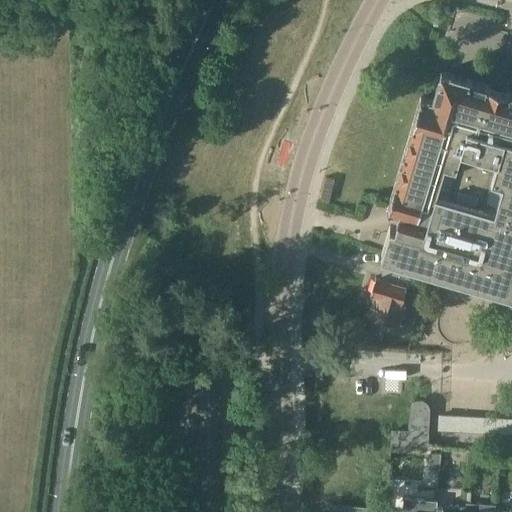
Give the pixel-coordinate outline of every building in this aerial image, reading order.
[(381,253),(387,255),(414,263),(423,265),(420,273),(462,286),(465,278),(511,291),(511,92),(441,72),(433,99),(421,96),(387,209),(399,212),(395,225),(390,223),(381,253)] [(411,275),(414,263),(387,255),(381,278),(376,277),(371,294),(375,295),(368,316),(399,325),(405,303),(402,302),(407,286),(411,275)] [(393,430),(392,443),(427,446),(428,433),(426,433),(428,406),(427,404),(424,402),(420,400),(418,400),(415,401),(413,404),(411,407),(409,431),(393,430)] [(511,419),(439,415),(438,428),(511,432),(511,419)] [(473,463),(483,464),(484,449),(473,449),(473,463)] [(429,469),(439,470),(441,453),(430,453),(429,469)] [(437,511),(438,505),(420,504),(420,506),(417,506),(418,500),(405,499),(404,506),(403,511),(437,511)] [(494,511),(495,511),(495,505),(467,503),(466,507),(466,511),(494,511)]
